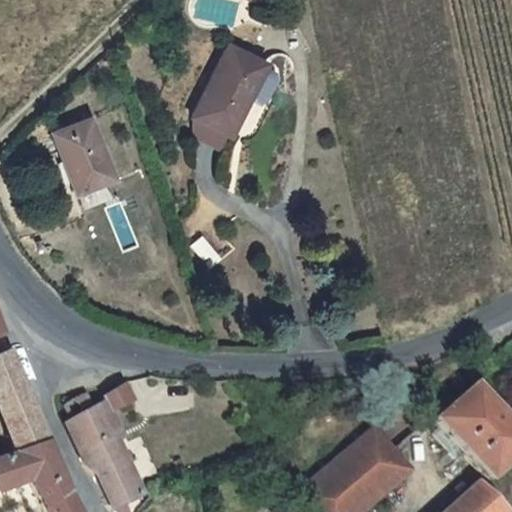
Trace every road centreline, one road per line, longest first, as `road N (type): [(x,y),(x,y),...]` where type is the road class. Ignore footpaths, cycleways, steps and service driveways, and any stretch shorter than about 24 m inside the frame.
road 1 (tertiary): [(511,306),(455,336),(364,360),(265,367),(158,357),(63,328)]
road 2 (track): [(151,0),(0,142)]
road 3 (residential): [(63,328),(46,392),(96,511)]
